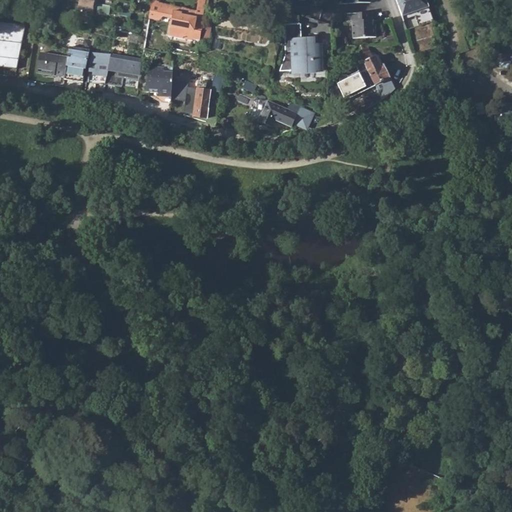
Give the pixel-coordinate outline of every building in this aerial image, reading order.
[(79,0),(79,5),(93,8),(95,0),(79,0)] [(158,12),(160,2),(159,1),(154,0),(150,13),(154,14),(157,15),(158,12)] [(170,32),(193,37),(194,30),(203,32),(207,0),(199,0),(198,10),(196,20),(173,15),(170,32)] [(416,16),(419,25),(434,19),(426,0),(395,0),(403,21),(416,16)] [(173,15),(196,20),(198,10),(160,2),(158,12),(157,15),(154,14),(150,13),(149,16),(149,17),(160,20),(164,14),(173,15)] [(93,8),(79,5),(78,13),(92,15),(93,8)] [(352,14),(353,39),(376,38),(375,26),(372,26),(373,12),(352,14)] [(0,68),(17,71),(27,27),(0,22),(0,68)] [(302,22),(285,22),(284,36),(283,36),(282,52),(277,70),(296,70),(296,73),(312,73),(312,72),(320,72),(321,46),(314,46),(302,45),(302,38),(302,22)] [(129,41),(136,43),(137,36),(130,35),(129,41)] [(314,38),(302,38),(302,45),(314,46),(314,38)] [(375,81),(376,84),(390,78),(384,68),(382,69),(376,57),(373,58),(369,47),(365,45),(357,47),(360,64),(365,62),(370,71),(375,81)] [(70,58),(66,76),(65,81),(85,84),(92,51),(85,50),(79,51),(78,48),(71,47),(70,58)] [(511,49),(498,51),(500,68),(511,66),(511,49)] [(36,73),(54,76),(54,74),(66,76),(70,58),(40,53),(36,73)] [(140,80),(143,60),(111,55),(104,85),(121,88),(122,79),(122,77),(140,80)] [(158,98),(171,100),(172,75),(163,74),(163,69),(149,67),(145,93),(159,96),(158,98)] [(176,87),(181,87),(183,69),(175,68),(174,77),(178,78),(176,87)] [(338,76),(345,93),(355,89),(375,81),(370,71),(351,79),(348,72),(338,76)] [(194,116),(207,117),(208,108),(207,108),(210,90),(205,89),(206,81),(198,81),(197,88),(186,87),(186,91),(179,90),(178,103),(184,104),(183,113),(194,114),(194,116)] [(357,94),(355,89),(345,93),(347,98),(357,94)] [(290,110),(270,99),(259,119),(272,126),(276,119),(292,127),(294,123),(303,128),(309,127),(316,114),(302,107),(303,106),(294,101),(290,110)]
